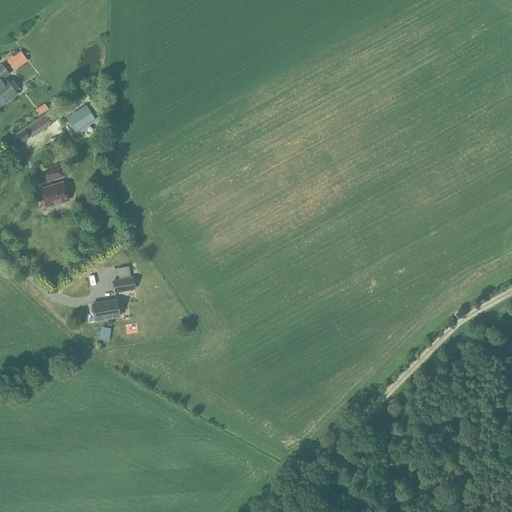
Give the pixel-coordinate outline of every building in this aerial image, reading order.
[(26,59),(21,51),(7,61),(13,69),(26,59)] [(6,82),(3,78),(9,74),(2,65),(0,66),(0,106),(17,94),(7,81),(6,82)] [(85,105),(66,117),(76,131),(94,119),(85,105)] [(45,117),(36,123),(41,131),(50,125),(45,117)] [(23,142),(30,138),(25,130),(18,134),(23,142)] [(48,181),(61,177),(58,166),(45,170),(48,181)] [(64,187),(63,183),(41,189),(46,207),(50,206),(50,208),(56,207),(56,204),(68,201),(67,196),(69,196),(67,187),(64,187)] [(115,292),(134,289),(133,278),(113,282),(115,292)] [(120,317),(117,300),(93,304),(93,306),(91,306),(92,313),(94,313),(95,321),(120,317)]
